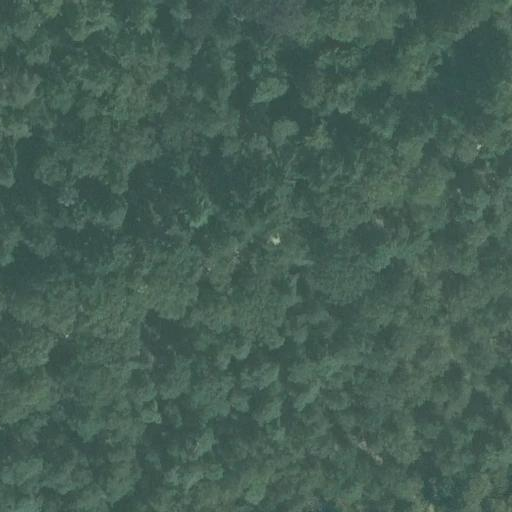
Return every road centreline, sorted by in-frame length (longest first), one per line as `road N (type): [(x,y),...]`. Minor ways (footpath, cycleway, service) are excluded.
road 1 (track): [(0,365),(511,121)]
road 2 (track): [(348,185),(357,108),(333,68),(267,40),(211,0)]
road 3 (track): [(0,301),(112,293),(121,308)]
